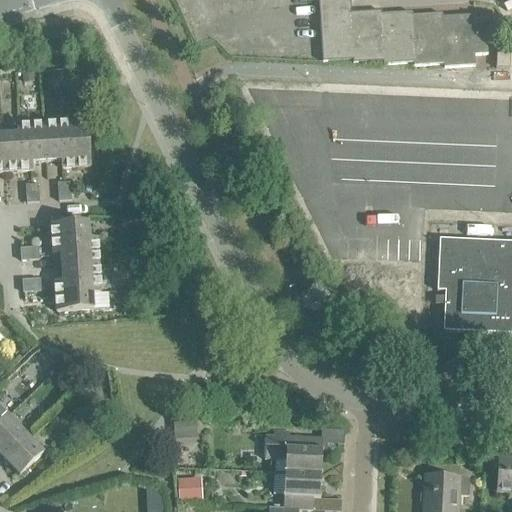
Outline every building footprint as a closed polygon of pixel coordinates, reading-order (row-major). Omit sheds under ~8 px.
[(495,70),(508,71),(509,47),(496,46),(495,70)] [(32,75),(21,75),(22,84),(33,83),(32,75)] [(69,133),(70,133),(70,125),(43,127),(45,164),(60,163),(61,163),(60,148),(70,148),(69,133)] [(29,165),(30,165),(45,164),(43,127),(16,129),(16,136),(17,136),(18,151),(28,150),(29,165)] [(86,132),(70,133),(69,133),(70,148),(60,148),(61,163),(60,163),(61,171),(89,169),(86,132)] [(16,136),(1,137),(4,174),(31,173),(30,165),(29,165),(28,150),(18,151),(17,136),(16,136)] [(56,185),(57,194),(69,193),(69,185),(56,185)] [(24,187),(25,196),(37,195),(37,187),(24,187)] [(69,193),(57,194),(57,203),(70,202),(69,193)] [(37,195),(25,196),(25,205),(38,204),(37,195)] [(88,242),(88,241),(87,225),(50,228),(51,255),(59,255),(59,254),(74,253),(73,243),(88,242)] [(96,241),(88,241),(88,242),(73,243),(74,253),(59,254),(59,255),(60,270),(97,268),(96,241)] [(511,244),(438,241),(436,293),(444,293),(442,333),(511,336),(511,244)] [(37,249),(28,250),(29,262),(37,261),(37,249)] [(29,262),(28,250),(19,250),(20,263),(29,262)] [(99,295),(97,268),(60,270),(61,285),(61,286),(76,285),(77,295),(91,294),(91,295),(99,295)] [(39,281),(30,282),(31,294),(39,293),(39,281)] [(31,294),(30,282),(21,282),(22,294),(31,294)] [(92,311),(91,295),(91,294),(77,295),(76,285),(61,286),(61,285),(53,286),(55,313),(92,311)] [(0,425),(0,458),(0,459),(24,437),(22,435),(24,434),(14,424),(13,426),(7,419),(0,425)] [(195,424),(173,425),(173,439),(196,439),(195,424)] [(24,437),(0,459),(18,478),(41,455),(39,453),(41,452),(31,442),(30,444),(24,437)] [(283,475),(320,477),(320,476),(319,476),(321,440),(264,437),(263,461),(284,462),(284,475),(283,475)] [(511,461),(497,461),(495,494),(497,495),(497,494),(511,494),(511,461)] [(283,500),(282,510),(282,511),(297,511),(311,511),(312,501),(319,502),(319,500),(318,500),(319,478),(320,478),(320,477),(283,475),(283,476),(284,476),(283,499),(281,499),(281,500),(283,500)] [(423,479),(423,492),(421,511),(457,511),(459,480),(423,479)] [(200,480),(177,481),(178,502),(201,501),(200,480)]
